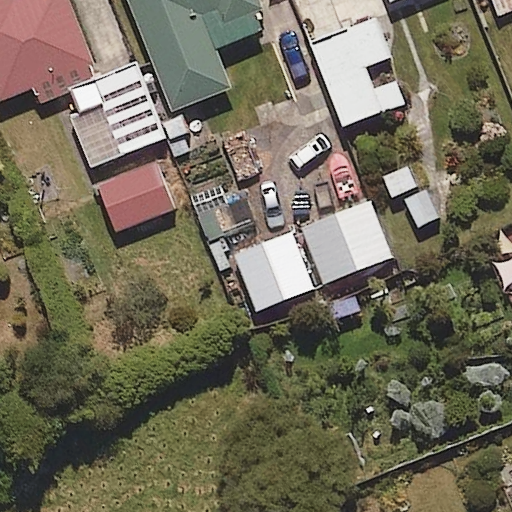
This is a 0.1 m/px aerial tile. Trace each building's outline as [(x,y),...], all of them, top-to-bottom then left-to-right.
[(42,103),(65,94),(102,80),(71,0),(0,0),(0,98),(1,101),(37,88),(42,103)] [(235,87),(219,49),(263,31),(257,16),(267,11),(262,0),(127,0),(174,113),(235,87)] [(511,0),(494,0),(501,15),(511,10),(511,0)] [(366,67),(393,57),(379,22),(311,48),(341,128),(406,103),(398,82),(375,91),(366,67)] [(139,66),(102,80),(65,94),(93,166),(166,138),(139,66)] [(117,231),(176,209),(159,162),(100,184),(117,231)] [(394,256),(369,199),(302,228),(327,285),(394,256)] [(259,311),(316,289),(294,233),(238,256),(259,311)]
